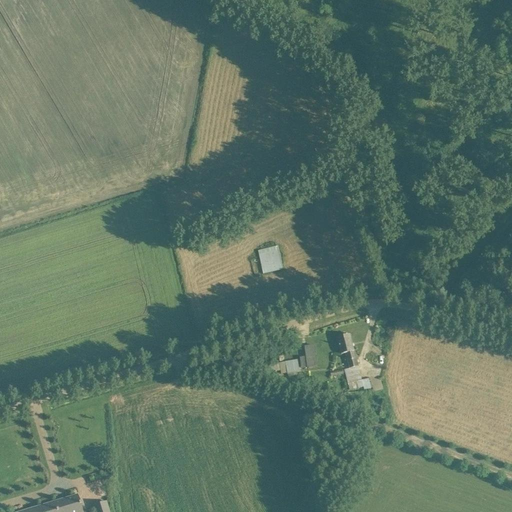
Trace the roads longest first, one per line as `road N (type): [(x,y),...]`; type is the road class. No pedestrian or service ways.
road 1 (track): [(175,357),(190,372),(273,381),(511,474)]
road 2 (unclassified): [(175,357),(375,302),(511,337)]
road 3 (unclassified): [(175,357),(0,409)]
